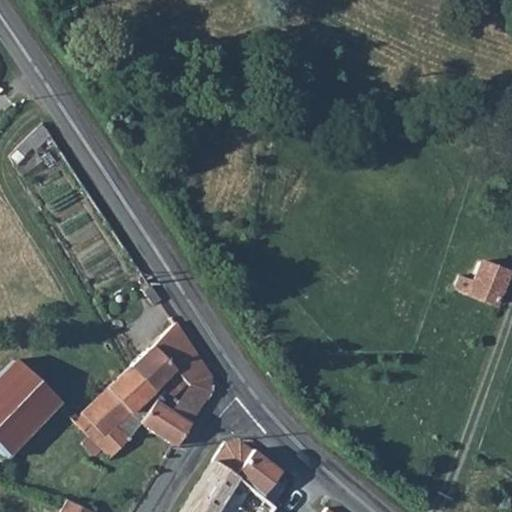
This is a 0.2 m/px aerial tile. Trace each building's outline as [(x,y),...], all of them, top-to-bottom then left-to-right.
[(467,255),(462,266),(450,263),(442,286),(455,292),(451,302),(480,312),(496,268),(467,255)] [(189,388),(186,392),(203,401),(208,393),(208,386),(204,379),(201,368),(171,323),(126,369),(145,390),(151,385),(161,396),(174,378),(189,388)] [(0,378),(0,455),(3,458),(54,404),(13,365),(0,378)] [(110,461),(143,431),(177,449),(189,427),(171,417),(160,411),(168,404),(161,396),(151,385),(145,390),(126,369),(75,424),(72,427),(110,461)] [(186,392),(171,417),(189,427),(203,401),(186,392)] [(214,459),(209,473),(262,501),(271,486),(280,472),(269,465),(234,444),(223,450),(214,459)] [(275,511),(277,509),(262,501),(209,473),(186,511),(275,511)]
